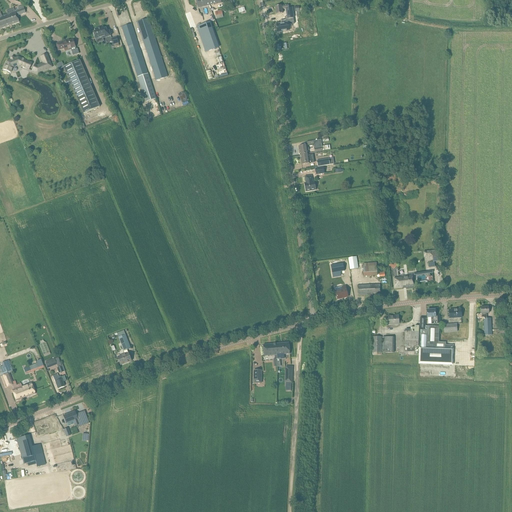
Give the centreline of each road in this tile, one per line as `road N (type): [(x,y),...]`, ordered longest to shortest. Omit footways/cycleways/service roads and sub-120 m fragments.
road 1 (unclassified): [(0,428),(196,354),(314,321)]
road 2 (unclassified): [(314,321),(259,0)]
road 3 (unclassified): [(314,321),(372,307),(511,295)]
road 4 (track): [(292,511),(303,323)]
road 5 (unclassified): [(0,36),(115,0)]
